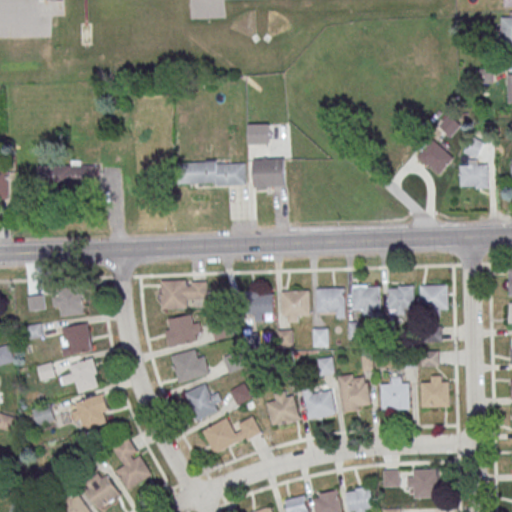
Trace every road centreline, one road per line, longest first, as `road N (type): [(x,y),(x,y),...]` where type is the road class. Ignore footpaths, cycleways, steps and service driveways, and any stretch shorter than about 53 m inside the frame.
road 1 (tertiary): [(511,233),(0,252)]
road 2 (residential): [(165,511),(262,470),(331,453),(474,446)]
road 3 (residential): [(209,511),(164,444),(138,385),(120,248)]
road 4 (residential): [(476,511),(470,235)]
